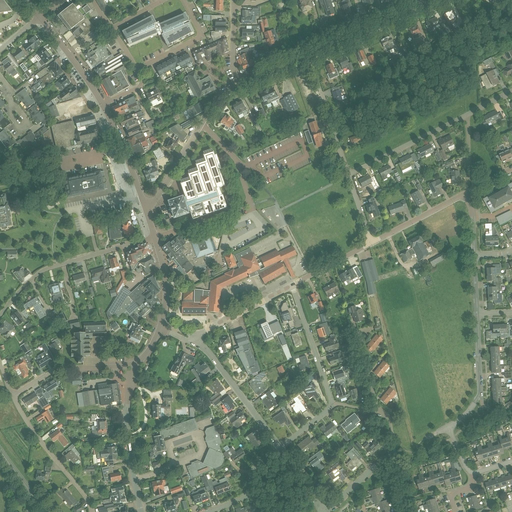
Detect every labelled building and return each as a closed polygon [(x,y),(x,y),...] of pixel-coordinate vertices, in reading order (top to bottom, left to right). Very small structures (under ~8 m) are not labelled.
[(0,0),(0,13),(12,12),(5,3),(2,3),(1,1),(1,0),(0,0)] [(104,11),(107,16),(110,13),(108,9),(103,1),(104,0),(108,0),(109,1),(109,0),(95,0),(103,12),(104,11)] [(137,5),(140,9),(143,7),(141,3),(139,0),(133,0),(137,5)] [(303,11),(304,12),(307,11),(307,10),(311,8),(308,1),(307,2),(306,0),(298,0),(299,2),(300,5),(299,6),(302,12),(303,11)] [(323,5),(327,16),(331,15),(330,13),(334,12),(332,7),(334,6),(333,3),(331,3),(330,0),(321,0),(320,1),(321,6),(323,5)] [(341,7),(345,15),(351,12),(349,7),(352,6),(349,0),(347,0),(342,2),(343,6),(341,7)] [(83,34),(85,37),(95,29),(84,16),(89,12),(90,14),(93,11),(92,9),(91,10),(87,5),(86,6),(82,9),(76,1),(75,2),(59,14),(71,29),(76,25),(83,34)] [(241,23),(255,24),(255,10),(257,10),(258,7),(252,7),(252,10),(250,10),(250,11),(248,11),(248,10),(243,10),(243,11),(242,11),(242,18),(241,18),(241,23)] [(453,10),(444,15),(448,24),(445,25),(446,28),(452,25),(454,24),(452,21),(457,19),(453,10)] [(161,35),(167,46),(194,32),(188,21),(186,22),(184,19),(186,18),(184,14),(159,24),(159,26),(155,28),(153,24),(155,23),(154,20),(152,21),(150,17),(123,31),(122,32),(124,35),(124,36),(126,35),(129,40),(127,41),(128,42),(129,45),(150,37),(149,35),(152,34),(152,36),(153,35),(154,35),(157,34),(162,32),(163,34),(161,35)] [(215,20),(215,26),(225,26),(225,20),(221,20),(221,16),(211,16),(211,15),(203,15),(203,20),(208,20),(208,18),(211,18),(211,20),(215,20)] [(258,21),(261,33),(265,32),(264,27),(268,26),(266,18),(262,19),(262,17),(260,18),(260,20),(258,21)] [(426,22),(430,31),(434,30),(432,27),(439,24),(436,18),(426,22)] [(211,36),(213,41),(219,39),(218,36),(221,34),(221,32),(225,32),(225,26),(215,26),(215,32),(211,32),(211,36)] [(242,37),(242,40),(246,40),(246,37),(254,37),(254,30),(258,30),(258,26),(251,26),(251,30),(242,30),(242,37)] [(412,35),(414,39),(422,36),(420,32),(417,26),(409,30),(412,36),(412,35)] [(270,31),(264,33),(266,37),(265,37),(266,40),(265,40),(266,44),(268,44),(268,46),(269,46),(269,47),(272,46),(272,45),(275,44),(274,42),(278,41),(276,33),(272,34),(270,31)] [(23,47),(28,53),(34,48),(35,49),(41,44),(35,36),(29,41),(29,42),(23,47)] [(385,45),(387,51),(393,49),(391,43),(392,42),(390,38),(387,39),(384,40),(381,42),(383,46),(385,45)] [(218,42),(223,54),(228,51),(227,49),(228,48),(226,42),(227,42),(225,39),(218,42)] [(218,57),(223,55),(223,54),(218,42),(210,45),(214,54),(216,54),(218,57)] [(86,52),(84,54),(93,67),(103,61),(104,62),(114,57),(112,54),(104,44),(93,52),(93,51),(91,49),(88,51),(88,50),(86,52)] [(210,45),(202,48),(205,56),(208,62),(213,59),(212,56),(214,54),(210,45)] [(408,55),(404,47),(399,50),(403,58),(408,55)] [(12,54),(17,61),(25,55),(19,48),(12,54)] [(193,53),(197,62),(200,64),(204,62),(202,57),(205,56),(202,48),(193,53)] [(242,66),(245,72),(255,68),(257,67),(256,64),(250,51),(248,48),(239,52),(241,55),(238,56),(240,59),(237,60),(240,67),(242,66)] [(38,62),(49,53),(47,50),(46,51),(45,49),(34,57),(38,62)] [(359,60),(360,63),(364,61),(363,60),(366,58),(362,50),(360,52),(359,51),(357,52),(357,53),(356,53),(359,60)] [(51,56),(49,53),(38,62),(42,66),(52,58),(50,56),(51,56)] [(114,57),(105,63),(101,65),(102,66),(94,70),(98,76),(105,72),(106,73),(126,62),(121,54),(114,57)] [(182,57),(186,65),(192,62),(187,54),(182,57)] [(367,57),(372,66),(377,63),(372,55),(367,57)] [(10,75),(11,74),(13,77),(18,73),(15,70),(10,64),(12,62),(8,57),(2,62),(4,65),(3,66),(10,75)] [(186,65),(182,57),(177,59),(181,66),(181,67),(186,65)] [(388,65),(389,67),(399,61),(398,60),(399,60),(397,57),(389,62),(390,64),(388,65)] [(177,59),(176,58),(171,60),(176,69),(181,66),(177,59)] [(349,71),(353,69),(352,67),(350,62),(348,63),(345,58),(338,61),(341,67),(341,66),(343,69),(348,67),(349,71)] [(171,71),(176,69),(171,60),(166,63),(171,71)] [(40,80),(45,85),(45,86),(53,80),(50,76),(53,74),(55,77),(62,72),(58,67),(59,66),(55,61),(49,66),(46,68),(45,68),(43,69),(36,74),(40,80)] [(25,72),(27,70),(28,70),(23,63),(19,66),(24,72),(25,72)] [(171,71),(166,63),(161,65),(166,74),(171,71)] [(511,63),(507,66),(508,68),(503,71),(506,77),(511,74),(511,76),(511,63)] [(327,74),(329,80),(339,76),(336,69),(334,70),(332,64),(325,66),(329,74),(327,74)] [(166,74),(161,65),(156,68),(160,77),(166,74)] [(102,81),(110,97),(129,86),(124,77),(127,75),(124,70),(125,69),(124,66),(115,71),(117,73),(102,81)] [(484,76),(482,80),(487,89),(493,86),(493,87),(498,84),(497,84),(495,79),(496,78),(497,78),(496,76),(493,71),(487,74),(484,76)] [(186,81),(195,99),(199,97),(199,98),(214,90),(215,89),(209,78),(208,76),(207,77),(200,81),(198,78),(195,72),(185,77),(185,78),(184,79),(185,81),(186,81)] [(56,83),(61,90),(66,86),(70,83),(65,76),(56,83)] [(36,93),(43,88),(42,87),(45,85),(40,80),(38,81),(39,82),(38,83),(35,85),(31,88),(35,93),(36,93)] [(341,101),(342,100),(341,96),(340,93),(342,93),(341,89),(343,89),(342,86),(336,88),(337,91),(332,92),(336,102),(337,102),(338,104),(338,105),(341,104),(342,103),(341,101)] [(53,99),(56,102),(62,100),(65,98),(66,100),(71,97),(71,98),(78,93),(73,87),(67,92),(67,91),(59,96),(53,99)] [(266,91),(272,103),(279,100),(277,95),(275,96),(272,88),(266,91)] [(20,98),(23,101),(29,96),(25,91),(26,91),(25,89),(24,89),(16,95),(19,98),(20,98)] [(156,90),(147,95),(150,102),(148,103),(150,107),(161,101),(156,90)] [(261,98),(264,106),(267,105),(272,103),(266,91),(260,94),(262,98),(261,98)] [(288,113),(290,116),(291,115),(290,112),(291,112),(291,113),(296,110),(295,110),(299,108),(292,93),(283,98),(283,99),(280,101),(284,109),(286,108),(288,113)] [(24,105),(27,109),(35,102),(33,100),(32,101),(29,96),(23,101),(25,105),(24,105)] [(124,102),(113,107),(117,116),(119,115),(121,119),(130,115),(129,111),(128,110),(139,105),(139,103),(137,104),(137,103),(136,103),(133,97),(124,101),(124,102)] [(236,112),(238,116),(241,114),(241,113),(247,110),(245,107),(241,100),(232,105),(234,108),(233,110),(234,112),(236,112)] [(194,106),(187,110),(191,117),(198,114),(204,111),(200,103),(194,106)] [(33,117),(39,112),(36,107),(37,107),(35,105),(27,111),(30,114),(33,117)] [(46,108),(50,120),(59,116),(55,105),(46,108)] [(252,114),(258,125),(261,123),(259,119),(262,117),(262,118),(266,116),(263,109),(259,110),(259,111),(252,114)] [(126,131),(128,137),(144,130),(138,118),(144,116),(143,113),(142,114),(141,111),(136,113),(118,121),(121,127),(125,126),(127,131),(126,131)] [(482,121),(485,126),(487,125),(487,124),(499,118),(501,121),(504,119),(500,113),(498,114),(496,111),(484,117),(485,120),(482,121)] [(41,114),(39,112),(33,117),(36,120),(35,121),(38,124),(46,118),(44,116),(45,116),(43,113),(41,114)] [(258,125),(252,114),(249,116),(255,127),(258,125)] [(94,115),(75,119),(77,128),(96,124),(94,115)] [(224,128),(227,130),(228,128),(229,128),(232,130),(236,123),(234,121),(226,116),(224,120),(223,119),(221,119),(220,121),(220,123),(225,126),(224,128)] [(0,126),(3,130),(11,123),(9,121),(8,122),(5,117),(0,120),(0,124),(1,126),(0,126)] [(145,123),(148,128),(155,125),(153,120),(145,123)] [(169,147),(173,150),(173,149),(174,149),(176,146),(178,144),(177,143),(179,139),(182,143),(187,135),(183,130),(185,128),(181,122),(180,120),(172,125),(173,127),(169,129),(175,135),(173,139),(171,137),(170,139),(169,139),(167,142),(164,146),(165,146),(165,147),(168,149),(169,147)] [(52,127),(57,150),(62,149),(78,145),(81,145),(96,141),(99,140),(98,135),(97,130),(76,135),(73,121),(53,125),(52,127)] [(313,136),(316,144),(318,148),(324,146),(320,133),(316,121),(309,124),(310,127),(313,134),(313,136)] [(235,127),(240,136),(244,133),(242,129),(239,125),(237,126),(235,127)] [(0,138),(3,142),(9,137),(6,132),(7,131),(5,129),(0,133),(0,138)] [(43,134),(44,141),(51,140),(49,130),(48,130),(45,133),(43,134)] [(29,133),(25,137),(29,144),(33,141),(34,142),(37,139),(31,131),(29,133)] [(145,147),(149,146),(145,137),(151,135),(149,131),(144,134),(143,133),(141,134),(141,133),(127,139),(135,158),(145,153),(144,151),(146,150),(145,147)] [(304,132),(308,144),(312,142),(310,137),(313,136),(313,134),(310,135),(308,131),(304,132)] [(350,138),(352,143),(367,137),(366,134),(368,133),(368,132),(368,131),(367,131),(350,138)] [(149,138),(153,145),(159,141),(156,135),(149,138)] [(438,140),(443,150),(454,144),(449,136),(442,139),(442,138),(438,140)] [(5,146),(8,149),(15,143),(14,141),(13,141),(9,137),(3,142),(6,145),(5,146)] [(17,141),(23,150),(27,147),(26,146),(29,144),(25,137),(20,141),(19,140),(17,141)] [(504,152),(508,162),(510,161),(510,160),(510,159),(511,157),(511,156),(509,150),(506,151),(505,149),(503,145),(503,143),(500,144),(503,149),(504,152)] [(418,151),(419,154),(417,155),(419,158),(421,157),(433,151),(430,144),(418,151)] [(153,151),(158,160),(164,156),(159,148),(153,151)] [(433,152),(438,161),(442,159),(437,150),(433,152)] [(441,150),(439,152),(443,161),(448,159),(446,155),(444,156),(441,150)] [(190,182),(186,183),(185,183),(185,184),(185,185),(186,189),(183,191),(183,193),(184,195),(184,196),(185,197),(183,197),(168,202),(174,218),(189,213),(188,212),(189,212),(192,220),(227,208),(222,195),(219,188),(224,186),(224,187),(225,186),(219,170),(221,170),(216,155),(214,155),(213,151),(212,152),(213,152),(203,155),(205,162),(196,165),(196,164),(195,164),(197,171),(188,174),(187,174),(190,182)] [(506,161),(507,162),(508,162),(504,152),(499,154),(502,162),(505,161),(506,161)] [(402,171),(414,164),(413,162),(413,161),(412,161),(409,155),(399,160),(401,162),(398,163),(402,171)] [(415,169),(417,172),(422,170),(417,160),(413,162),(414,164),(417,168),(415,169)] [(392,172),(388,165),(378,170),(381,177),(383,181),(387,178),(386,175),(392,172)] [(151,179),(151,181),(155,180),(154,177),(159,175),(156,167),(151,169),(151,168),(144,171),(147,180),(151,179)] [(104,177),(103,172),(104,171),(103,171),(64,179),(68,197),(89,193),(107,189),(106,183),(106,182),(106,181),(106,180),(106,179),(106,178),(105,178),(105,177),(104,177)] [(451,171),(451,184),(459,184),(459,180),(460,180),(460,176),(459,176),(459,171),(451,171)] [(359,180),(362,187),(372,182),(369,175),(359,180)] [(432,197),(434,198),(434,197),(441,194),(438,188),(443,186),(439,179),(428,185),(429,186),(432,194),(431,195),(432,197)] [(492,209),(494,211),(504,206),(503,204),(507,202),(508,203),(511,200),(511,187),(510,185),(500,190),(501,192),(497,194),(496,193),(486,198),(488,201),(486,202),(490,210),(492,209)] [(411,194),(417,206),(424,202),(418,191),(411,194)] [(373,213),(374,217),(379,215),(373,197),(368,199),(370,205),(366,206),(369,215),(373,213)] [(388,207),(391,215),(404,210),(403,208),(407,207),(405,200),(401,202),(401,203),(388,207)] [(0,221),(10,219),(10,217),(10,213),(0,214),(0,221)] [(92,221),(93,226),(94,230),(95,236),(103,234),(102,230),(103,230),(105,229),(102,218),(100,219),(97,220),(96,220),(92,221)] [(0,227),(2,227),(3,229),(7,228),(7,226),(11,225),(10,219),(0,221),(0,227)] [(111,240),(112,240),(120,238),(120,237),(121,237),(121,236),(119,232),(122,231),(124,234),(126,233),(127,237),(133,235),(132,233),(133,232),(132,227),(131,227),(130,224),(128,225),(127,222),(122,224),(121,220),(110,222),(110,223),(109,223),(109,224),(108,225),(109,238),(110,239),(111,240)] [(177,269),(183,276),(186,274),(194,268),(199,274),(203,271),(205,274),(210,270),(213,267),(210,260),(214,258),(214,256),(218,254),(217,250),(216,251),(210,233),(209,231),(187,239),(187,238),(184,240),(184,241),(183,241),(179,236),(175,239),(174,237),(168,242),(169,243),(162,249),(170,259),(169,260),(169,261),(170,262),(172,261),(174,259),(180,266),(177,269)] [(400,255),(404,263),(413,259),(411,256),(415,254),(419,261),(429,255),(419,236),(409,242),(412,249),(400,255)] [(132,272),(136,267),(139,263),(139,262),(151,255),(150,253),(151,252),(148,243),(139,246),(131,249),(132,251),(126,253),(130,266),(132,270),(132,272)] [(183,304),(182,313),(182,314),(206,314),(207,311),(208,312),(218,312),(220,290),(221,290),(222,288),(248,276),(249,277),(250,278),(259,275),(264,284),(285,272),(280,263),(288,259),(297,255),(293,247),(278,253),(277,250),(260,258),(265,268),(260,270),(250,249),(236,255),(239,263),(238,264),(240,268),(234,271),(233,270),(225,274),(225,275),(215,280),(215,281),(212,282),(212,286),(210,286),(210,291),(193,289),(193,290),(194,290),(194,291),(186,290),(184,304),(183,304)] [(225,257),(230,268),(236,265),(231,254),(225,257)] [(429,260),(432,266),(444,260),(441,254),(429,260)] [(143,269),(146,274),(151,271),(148,266),(154,263),(151,255),(139,262),(139,263),(145,268),(143,269)] [(112,268),(109,269),(110,273),(111,273),(112,276),(115,275),(114,272),(116,271),(117,270),(116,267),(119,266),(118,263),(116,258),(110,260),(112,268)] [(367,283),(369,295),(376,293),(373,282),(379,280),(373,260),(370,261),(362,263),(367,283)] [(487,268),(488,275),(497,275),(496,272),(501,271),(500,265),(498,265),(493,265),(493,268),(487,268)] [(211,273),(213,276),(227,269),(226,266),(211,273)] [(339,276),(343,283),(351,279),(352,280),(353,282),(358,279),(357,277),(361,275),(356,266),(352,269),(352,268),(347,271),(346,271),(345,272),(345,273),(342,274),(341,274),(340,274),(340,275),(339,276)] [(15,274),(22,283),(32,275),(27,270),(25,271),(22,268),(15,274)] [(109,269),(105,270),(104,268),(91,271),(93,278),(92,278),(93,283),(99,281),(98,277),(101,276),(103,283),(112,281),(110,273),(109,269)] [(123,278),(115,290),(117,296),(124,284),(127,280),(124,270),(121,271),(123,278)] [(73,276),(75,284),(80,283),(79,282),(85,280),(83,273),(73,276)] [(494,281),(494,284),(501,284),(501,278),(497,278),(497,275),(488,275),(488,281),(494,281)] [(148,278),(143,283),(154,296),(159,292),(158,291),(159,290),(153,277),(148,278)] [(49,286),(52,296),(55,295),(55,296),(54,297),(53,300),(56,301),(56,299),(62,297),(61,293),(60,288),(63,287),(62,283),(59,284),(55,285),(55,284),(55,285),(54,286),(54,285),(53,285),(49,286)] [(131,292),(148,310),(151,307),(152,307),(158,301),(157,301),(158,300),(158,301),(158,300),(157,299),(156,297),(154,296),(143,283),(141,285),(140,284),(131,292)] [(327,296),(328,298),(339,292),(338,290),(334,283),(323,289),(327,296)] [(488,288),(489,294),(497,294),(497,290),(501,290),(501,284),(494,284),(494,287),(488,288)] [(131,316),(138,324),(141,320),(139,319),(148,310),(131,292),(128,295),(123,292),(110,313),(113,316),(118,319),(126,311),(130,315),(131,316)] [(319,304),(321,311),(324,310),(321,302),(318,303),(314,294),(308,297),(311,304),(314,302),(316,306),(319,304)] [(494,300),(495,304),(502,303),(502,297),(497,297),(497,294),(489,294),(489,301),(494,300)] [(33,307),(40,319),(46,315),(41,306),(42,305),(38,297),(23,305),(25,309),(21,313),(26,318),(29,316),(27,311),(28,310),(30,309),(33,307)] [(289,329),(295,327),(293,322),(294,322),(292,317),(294,316),(291,309),(289,310),(286,302),(283,303),(280,309),(281,312),(279,313),(282,322),(287,321),(287,324),(289,329)] [(352,313),(355,322),(364,320),(361,309),(356,311),(354,306),(347,308),(349,314),(352,313)] [(11,316),(18,325),(25,320),(22,317),(18,311),(11,316)] [(63,323),(67,321),(63,312),(59,315),(63,323)] [(320,315),(322,323),(328,321),(326,313),(320,315)] [(58,316),(53,318),(55,324),(61,321),(58,316)] [(1,333),(8,338),(15,328),(5,321),(0,328),(0,331),(1,332),(1,333)] [(83,363),(83,365),(83,364),(83,358),(85,358),(85,356),(89,356),(90,357),(91,356),(90,356),(89,351),(90,351),(89,351),(89,347),(90,347),(90,346),(89,346),(89,342),(90,342),(89,342),(89,338),(90,337),(92,337),(106,336),(106,329),(106,322),(83,323),(83,333),(74,333),(74,337),(73,337),(73,338),(71,338),(70,337),(70,338),(71,339),(71,343),(70,343),(71,343),(71,347),(70,347),(70,348),(71,348),(71,352),(70,352),(71,352),(71,356),(70,357),(71,358),(72,357),(76,357),(76,358),(78,358),(78,363),(77,363),(78,364),(78,363),(80,363),(83,363)] [(275,323),(270,325),(271,326),(269,326),(269,325),(267,322),(260,325),(262,328),(260,329),(261,333),(264,332),(265,335),(265,337),(266,337),(267,339),(271,337),(272,337),(271,335),(279,332),(275,323)] [(132,331),(132,332),(142,337),(144,333),(139,330),(141,327),(136,325),(132,323),(130,326),(130,325),(128,329),(132,331)] [(319,325),(320,329),(323,328),(326,335),(331,334),(327,323),(319,325)] [(491,331),(491,338),(497,338),(497,334),(500,334),(501,334),(500,325),(494,325),(494,331),(491,331)] [(501,334),(500,334),(501,338),(510,338),(510,328),(510,331),(507,331),(507,325),(500,325),(501,334)] [(320,338),(326,336),(326,335),(323,328),(320,329),(317,330),(320,338)] [(252,374),(253,376),(258,375),(257,372),(258,372),(244,330),(234,334),(238,346),(235,348),(248,375),(252,374)] [(142,337),(132,332),(130,336),(130,337),(129,339),(138,343),(139,341),(140,341),(142,337)] [(291,335),(295,347),(302,345),(298,333),(291,335)] [(372,340),(377,345),(382,340),(381,339),(383,337),(379,334),(378,336),(376,335),(372,340)] [(222,346),(224,352),(227,351),(226,348),(231,346),(230,343),(228,337),(225,338),(224,337),(223,338),(223,339),(219,340),(221,346),(222,346)] [(328,351),(328,352),(332,351),(332,349),(339,347),(337,342),(335,337),(331,338),(329,339),(330,343),(324,345),(326,351),(328,351)] [(50,346),(55,354),(61,350),(58,345),(60,343),(57,338),(54,340),(54,341),(55,342),(50,346)] [(367,349),(370,352),(372,350),(373,351),(377,345),(372,340),(367,346),(368,347),(367,349)] [(21,346),(26,353),(31,350),(26,342),(21,346)] [(40,360),(37,362),(41,368),(52,361),(52,360),(54,359),(49,350),(45,352),(39,356),(41,360),(40,360)] [(331,365),(344,361),(340,351),(333,353),(334,357),(329,359),(331,365)] [(170,371),(178,375),(183,366),(184,367),(186,362),(185,362),(186,361),(184,360),(187,355),(182,352),(179,357),(174,365),(170,371)] [(23,376),(24,378),(28,375),(27,374),(28,373),(24,365),(27,364),(31,361),(27,355),(23,357),(24,359),(21,360),(21,361),(17,363),(15,364),(13,366),(18,375),(21,373),(22,374),(21,374),(23,377),(23,376)] [(306,356),(299,358),(298,355),(293,357),(294,360),(295,359),(297,363),(300,361),(301,364),(299,365),(300,371),(310,368),(306,356)] [(191,357),(186,365),(193,363),(195,358),(191,357)] [(378,367),(384,372),(389,366),(383,361),(378,367)] [(198,364),(193,368),(194,369),(196,371),(200,377),(209,370),(204,364),(204,365),(201,367),(198,364)] [(337,379),(338,383),(345,380),(350,378),(346,367),(349,366),(349,365),(345,366),(340,368),(341,370),(334,373),(336,379),(337,379)] [(276,368),(280,374),(285,372),(282,366),(276,368)] [(374,372),(380,377),(384,372),(378,367),(374,372)] [(194,369),(191,371),(197,379),(196,379),(192,382),(194,383),(198,383),(201,381),(199,378),(200,377),(196,371),(194,369)] [(250,385),(258,395),(267,389),(260,381),(267,376),(264,372),(261,372),(254,378),(255,381),(250,385)] [(54,379),(42,387),(46,392),(44,393),(47,399),(51,397),(48,392),(58,385),(54,379)] [(224,390),(217,380),(208,387),(212,392),(215,390),(218,394),(210,400),(213,404),(221,398),(221,397),(222,396),(219,393),(224,390)] [(345,380),(338,383),(339,387),(336,387),(339,396),(340,399),(349,397),(348,394),(346,395),(345,394),(343,388),(346,387),(345,384),(346,383),(345,380)] [(77,394),(79,407),(84,406),(84,407),(95,405),(101,404),(101,406),(110,404),(111,407),(118,405),(120,405),(121,403),(118,383),(117,382),(112,383),(98,385),(99,390),(94,391),(93,390),(82,392),(82,393),(77,394)] [(313,396),(316,400),(320,397),(314,389),(316,387),(313,382),(310,384),(311,385),(303,391),(309,399),(313,396)] [(396,393),(390,388),(385,394),(391,398),(396,393)] [(353,399),(354,401),(359,399),(359,397),(356,389),(350,391),(353,399)] [(261,400),(269,410),(274,406),(275,407),(278,404),(270,394),(272,393),(270,390),(265,394),(267,396),(261,400)] [(35,393),(23,400),(27,406),(31,404),(37,400),(39,399),(44,407),(49,404),(45,396),(44,397),(43,397),(41,394),(39,396),(38,397),(35,393)] [(381,399),(387,404),(391,398),(385,394),(381,399)] [(153,411),(152,411),(153,413),(153,418),(155,418),(161,418),(160,417),(164,417),(163,409),(164,409),(164,406),(170,406),(170,405),(169,405),(169,402),(172,402),(172,395),(163,395),(163,406),(160,406),(160,405),(153,405),(153,411)] [(291,406),(296,413),(301,410),(303,413),(306,410),(300,401),(303,400),(299,395),(293,399),(296,403),(291,406)] [(223,400),(221,398),(213,404),(215,406),(221,402),(226,408),(223,410),(226,413),(234,407),(232,403),(233,402),(229,396),(223,400)] [(312,406),(307,409),(311,416),(316,413),(312,406)] [(285,422),(288,426),(291,423),(286,415),(288,413),(283,407),(281,408),(283,411),(273,418),(277,423),(278,422),(280,425),(285,422)] [(44,419),(47,423),(53,419),(48,411),(41,415),(42,415),(36,419),(39,423),(44,419)] [(235,426),(237,428),(243,424),(241,422),(244,420),(243,419),(245,418),(241,412),(236,416),(233,412),(227,416),(230,419),(230,420),(234,426),(235,426)] [(97,414),(91,414),(92,422),(94,422),(94,426),(106,426),(106,418),(99,419),(99,418),(98,418),(97,414)] [(340,425),(347,434),(357,426),(355,424),(359,421),(354,414),(348,419),(348,418),(345,420),(346,421),(340,425)] [(149,446),(151,458),(158,457),(158,456),(162,455),(161,451),(166,450),(164,441),(198,430),(195,419),(160,431),(161,436),(154,437),(156,445),(149,446)] [(320,428),(326,436),(331,433),(331,434),(334,432),(333,431),(336,429),(332,423),(326,428),(324,425),(320,428)] [(92,434),(91,434),(91,438),(99,437),(99,434),(100,434),(100,433),(107,432),(106,426),(94,426),(95,430),(92,430),(92,431),(92,434)] [(192,478),(194,477),(222,466),(224,460),(219,445),(222,444),(215,426),(207,429),(205,432),(207,437),(206,437),(205,439),(209,448),(209,449),(203,463),(197,461),(194,462),(194,464),(187,467),(192,478)] [(337,429),(342,436),(343,437),(343,436),(345,435),(346,434),(340,427),(337,429)] [(68,443),(61,434),(58,431),(50,437),(54,441),(57,438),(64,446),(68,443)] [(254,446),(256,448),(262,443),(262,444),(263,443),(262,442),(260,440),(255,435),(257,434),(255,431),(247,437),(252,443),(251,444),(253,447),(254,446)] [(502,450),(503,450),(508,448),(505,439),(502,440),(500,436),(498,436),(499,440),(502,450)] [(301,451),(302,452),(308,447),(310,450),(319,443),(315,438),(311,441),(308,437),(298,445),(300,448),(302,450),(301,451)] [(504,454),(503,450),(502,450),(499,440),(497,441),(499,445),(496,446),(498,455),(504,454)] [(381,446),(376,441),(370,446),(369,445),(367,442),(363,446),(365,449),(366,448),(367,449),(366,450),(371,455),(381,446)] [(485,449),(488,458),(493,457),(489,443),(487,444),(488,448),(485,449)] [(498,455),(496,446),(493,447),(491,443),(489,443),(493,457),(498,455)] [(479,447),(483,460),(488,458),(485,449),(482,450),(481,446),(479,447)] [(475,452),(478,462),(483,460),(479,447),(477,447),(478,451),(475,452)] [(71,451),(65,456),(69,460),(70,459),(74,464),(79,459),(77,457),(80,455),(74,448),(71,451)] [(232,448),(226,452),(226,451),(223,453),(227,459),(230,457),(234,463),(245,455),(241,449),(236,453),(232,448)] [(348,467),(351,470),(356,466),(357,468),(362,464),(355,456),(356,456),(359,453),(353,448),(346,454),(351,460),(347,464),(349,466),(348,467)] [(314,466),(319,471),(324,467),(320,462),(320,461),(319,460),(323,457),(319,451),(314,456),(316,459),(310,463),(313,467),(314,466)] [(117,459),(117,455),(114,455),(107,455),(106,454),(101,454),(101,455),(96,455),(96,454),(95,455),(93,455),(93,464),(97,463),(96,458),(101,458),(104,458),(104,462),(107,462),(107,466),(114,465),(113,459),(117,459)] [(340,465),(338,463),(332,467),(329,469),(332,473),(329,475),(332,480),(338,476),(341,479),(342,480),(348,476),(343,469),(339,472),(336,468),(340,465)] [(107,480),(108,482),(111,481),(112,482),(121,480),(119,472),(113,474),(111,466),(102,468),(105,480),(107,480)] [(453,469),(457,483),(462,481),(459,471),(456,472),(455,468),(453,469)] [(448,473),(451,484),(457,483),(453,469),(450,470),(451,472),(448,473)] [(36,480),(44,481),(45,479),(47,479),(48,475),(45,475),(45,474),(41,474),(42,471),(37,471),(37,474),(36,474),(36,476),(36,477),(36,480)] [(420,473),(425,488),(430,487),(427,477),(424,478),(422,471),(420,472),(420,473)] [(433,471),(431,472),(435,485),(441,483),(438,474),(434,475),(433,471)] [(444,471),(442,472),(445,482),(446,486),(451,484),(448,473),(445,473),(444,471)] [(220,484),(224,492),(230,490),(228,483),(227,483),(229,482),(228,479),(227,478),(231,476),(229,472),(223,474),(225,478),(219,480),(221,484),(220,484)] [(435,485),(431,472),(428,472),(430,476),(427,477),(430,487),(435,485)] [(417,480),(419,490),(425,488),(420,473),(418,474),(418,475),(419,480),(417,480)] [(498,479),(501,488),(507,485),(505,477),(504,477),(504,475),(501,476),(501,478),(498,479)] [(491,481),(494,490),(501,488),(498,479),(497,477),(494,478),(495,480),(491,481)] [(218,495),(224,492),(220,484),(219,485),(218,483),(216,480),(213,482),(210,479),(206,481),(207,481),(210,490),(211,491),(213,490),(215,493),(217,492),(218,495)] [(485,483),(487,492),(494,490),(491,481),(491,479),(488,480),(488,482),(485,483)] [(155,492),(156,496),(164,494),(163,490),(164,490),(163,486),(165,485),(165,482),(165,480),(162,480),(152,482),(154,492),(155,492)] [(115,498),(117,498),(118,497),(117,494),(122,493),(123,492),(122,487),(115,489),(115,488),(111,488),(112,493),(109,493),(111,499),(115,498)] [(197,490),(198,491),(202,501),(208,499),(206,492),(205,492),(203,488),(197,490)] [(373,497),(381,495),(379,488),(369,491),(370,495),(372,494),(373,497)] [(73,504),(74,506),(78,503),(67,490),(65,492),(62,489),(57,493),(60,496),(61,495),(66,501),(64,502),(66,505),(68,503),(70,506),(73,504)] [(193,497),(196,504),(202,501),(198,491),(192,494),(193,497)] [(171,511),(175,511),(176,511),(175,509),(176,509),(175,505),(178,504),(179,501),(178,496),(183,494),(182,492),(177,493),(177,494),(172,495),(173,502),(165,504),(166,507),(165,508),(166,510),(167,511),(171,510),(171,511)] [(118,500),(118,503),(125,502),(124,496),(122,496),(122,493),(117,494),(118,497),(117,498),(115,498),(115,500),(118,500)] [(377,504),(383,501),(381,495),(373,497),(371,498),(372,501),(374,501),(375,504),(377,504)] [(468,498),(470,505),(480,501),(479,499),(478,499),(476,495),(468,498)] [(421,508),(424,508),(437,503),(436,498),(433,499),(427,501),(426,501),(427,504),(421,506),(421,508)] [(111,503),(110,499),(103,501),(100,501),(101,503),(103,502),(103,504),(104,504),(104,507),(114,506),(113,502),(111,503)] [(380,510),(389,507),(387,500),(383,501),(377,504),(378,507),(379,506),(380,510)] [(470,505),(472,511),(482,508),(481,505),(480,506),(478,502),(480,502),(480,501),(470,505)] [(429,511),(439,509),(437,503),(424,508),(424,510),(428,509),(429,511)]
